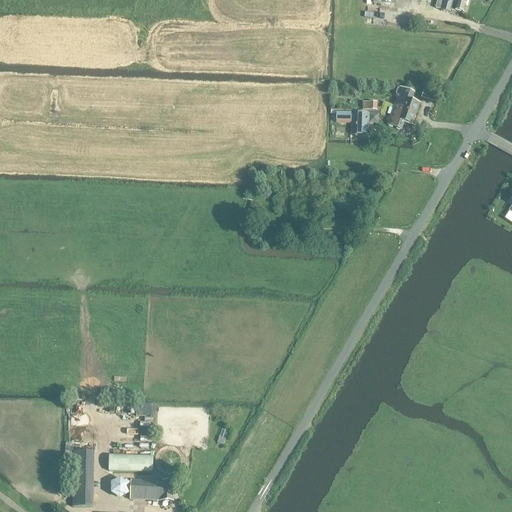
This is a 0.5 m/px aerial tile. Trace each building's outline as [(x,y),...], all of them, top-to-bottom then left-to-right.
[(442,10),(444,0),(437,0),(435,8),(442,10)] [(444,0),(442,10),(441,11),(450,13),(451,10),(464,13),(467,0),(444,0)] [(342,97),(354,98),(355,88),(343,87),(342,97)] [(400,89),(394,107),(416,115),(419,104),(411,102),(414,94),(400,89)] [(424,90),(422,96),(421,99),(433,103),(436,94),(424,90)] [(378,111),(378,103),(370,103),(370,111),(378,111)] [(412,125),(416,115),(394,107),(388,126),(401,130),(404,122),(412,125)] [(357,112),(357,133),(371,133),(371,112),(357,112)] [(72,508),(92,508),(94,453),(73,452),(72,508)] [(108,470),(147,472),(147,461),(108,460),(108,470)] [(130,495),(131,484),(122,479),(112,484),(112,494),(121,500),(130,495)] [(161,482),(161,483),(131,481),(131,484),(130,495),(130,500),(160,501),(160,502),(161,502),(173,502),(174,483),(162,482),(161,482)]
